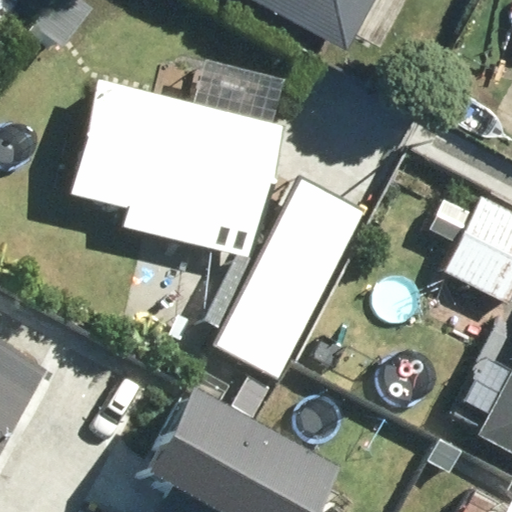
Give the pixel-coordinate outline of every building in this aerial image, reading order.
[(0,0),(0,18),(9,0),(0,0)] [(257,0),(341,46),(366,0),(257,0)] [(276,130),(91,85),(64,199),(122,213),(118,231),(244,261),(276,130)] [(357,217),(294,185),(210,349),(273,381),(357,217)] [(511,290),(511,217),(477,200),(440,275),(504,307),(511,290)] [(0,358),(0,411),(22,371),(0,358)] [(511,361),(470,441),(511,462),(511,361)] [(155,493),(144,511),(292,511),(321,458),(170,377),(118,473),(155,493)]
